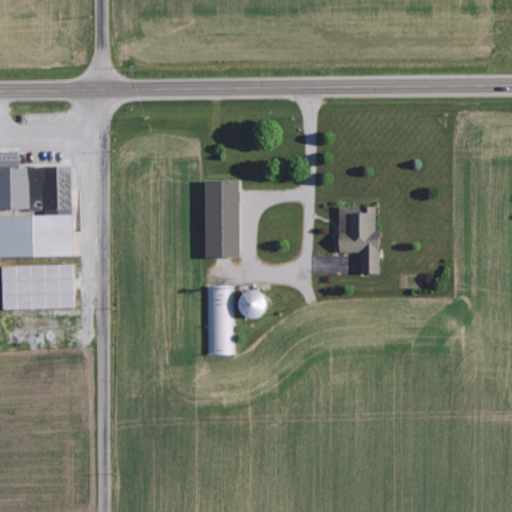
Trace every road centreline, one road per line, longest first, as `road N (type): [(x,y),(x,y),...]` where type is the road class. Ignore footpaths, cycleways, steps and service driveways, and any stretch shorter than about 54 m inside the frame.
road 1 (primary): [(0,87),(511,80)]
road 2 (residential): [(103,511),(101,0)]
